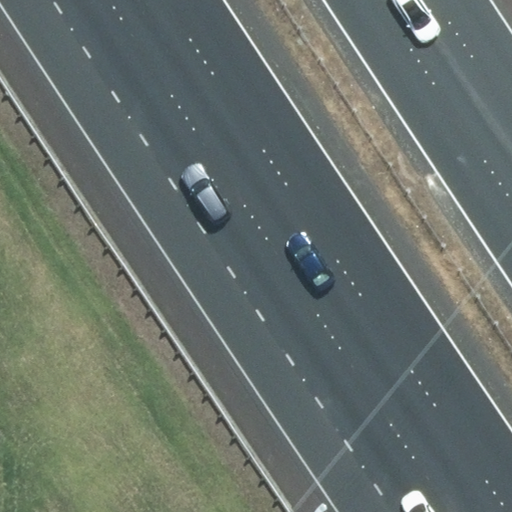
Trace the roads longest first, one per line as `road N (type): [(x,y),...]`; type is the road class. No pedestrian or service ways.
road 1 (motorway): [(459,511),(108,0)]
road 2 (motorway): [(379,0),(511,206)]
